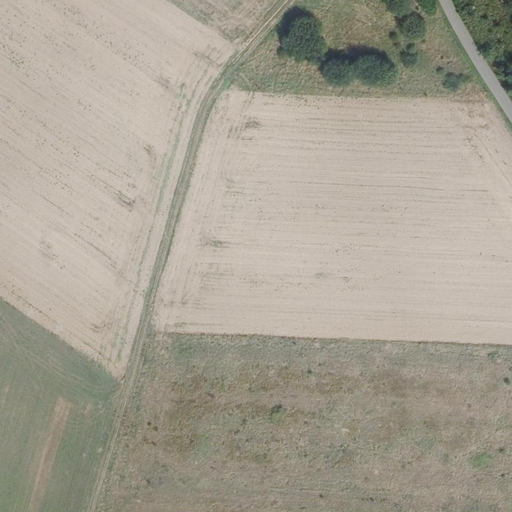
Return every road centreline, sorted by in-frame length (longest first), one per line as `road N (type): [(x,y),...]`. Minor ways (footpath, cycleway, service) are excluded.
road 1 (track): [(292,0),(205,103),(97,511)]
road 2 (tertiary): [(511,111),(445,0)]
